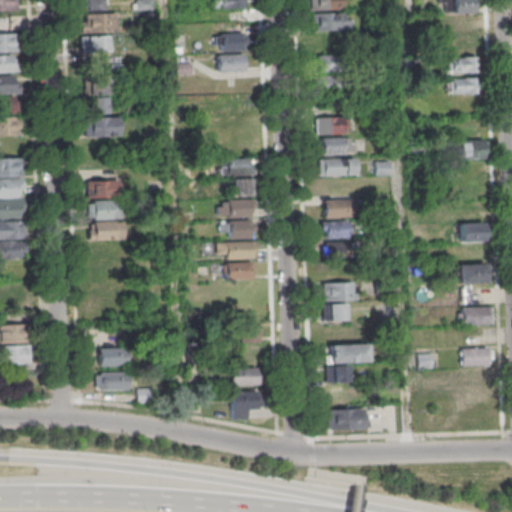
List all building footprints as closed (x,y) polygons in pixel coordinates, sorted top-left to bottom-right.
[(0,0),(0,10),(16,10),(16,0),(0,0)] [(102,0),(79,0),(79,10),(103,10),(102,0)] [(308,0),(309,9),(341,9),(340,0),(308,0)] [(471,13),(471,0),(444,0),(444,13),(471,13)] [(115,13),(81,13),(81,31),(115,31),(115,13)] [(347,29),(347,13),(311,13),(311,29),(347,29)] [(446,32),(471,32),(471,16),(446,16),(446,32)] [(0,32),(0,51),(16,52),(16,32),(0,32)] [(245,32),(214,32),(214,50),(245,50),(245,32)] [(345,50),(345,33),(313,33),(313,50),(345,50)] [(106,36),(79,36),(79,51),(106,51),(106,36)] [(16,54),(0,54),(0,72),(16,72),(16,54)] [(243,54),(216,54),(216,71),(243,71),(243,54)] [(346,55),(314,55),(314,72),(346,71),(346,55)] [(442,57),(442,72),(473,72),(473,57),(442,57)] [(20,74),(0,74),(0,258),(22,258),(20,74)] [(317,75),(317,94),(349,94),(349,75),(317,75)] [(444,93),(476,93),(476,77),(444,77),(444,93)] [(117,115),(111,115),(111,79),(84,78),(84,136),(117,136),(117,115)] [(347,115),(315,115),(315,133),(347,133),(347,115)] [(316,137),(316,153),(351,153),(351,137),(316,137)] [(482,158),(482,139),(456,139),(456,158),(482,158)] [(219,175),(249,175),(249,158),(219,158),(219,175)] [(353,158),(317,158),(317,175),(353,175),(353,158)] [(248,195),(248,178),(230,178),(230,195),(248,195)] [(86,219),(121,218),(120,199),(119,199),(119,179),(85,180),(86,219)] [(485,180),(453,179),(453,198),(485,199),(485,180)] [(216,216),(252,216),(252,199),(216,199),(216,216)] [(321,217),(349,217),(349,199),(321,199),(321,217)] [(253,220),(218,220),(218,237),(253,237),(253,220)] [(319,220),(319,237),(346,237),(346,220),(319,220)] [(123,240),(123,221),(85,221),(85,240),(123,240)] [(458,241),(482,241),(482,222),(458,222),(458,241)] [(213,258),(254,258),(254,241),(213,241),(213,258)] [(320,241),(320,257),(347,257),(347,241),(320,241)] [(251,278),(251,262),(220,262),(220,278),(251,278)] [(455,283),(485,283),(485,263),(455,263),(455,283)] [(321,281),(321,300),(353,300),(353,281),(321,281)] [(0,282),(0,301),(20,301),(20,282),(0,282)] [(321,320),(344,320),(344,303),(321,303),(321,320)] [(458,305),(458,324),(490,324),(490,305),(458,305)] [(0,364),(28,364),(27,323),(0,323),(0,364)] [(253,343),(253,325),(233,325),(233,343),(253,343)] [(366,344),(324,344),(324,362),(366,362),(366,344)] [(123,365),(123,347),(96,347),(96,365),(123,365)] [(488,365),(488,347),(458,347),(458,365),(488,365)] [(323,382),(347,382),(347,365),(323,365),(323,382)] [(255,367),(227,367),(227,384),(255,384),(255,367)] [(462,369),(462,386),(490,386),(490,369),(462,369)] [(93,389),(125,389),(125,372),(93,372),(93,389)] [(329,403),(348,402),(348,385),(329,385),(329,403)] [(134,402),(148,402),(148,388),(134,388),(134,402)] [(247,418),(247,408),(260,408),(260,390),(229,390),(229,418),(247,418)] [(361,408),(325,408),(325,429),(361,429),(361,408)]
